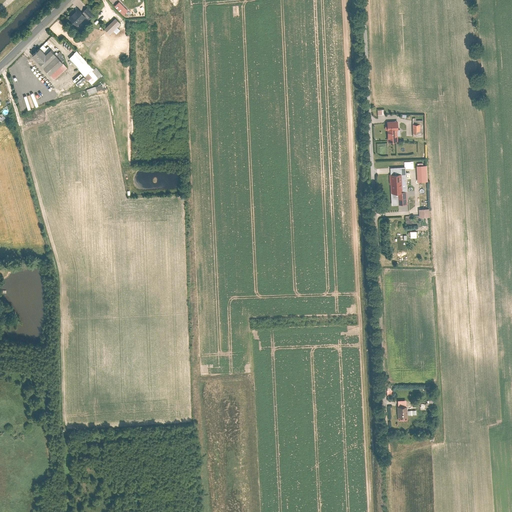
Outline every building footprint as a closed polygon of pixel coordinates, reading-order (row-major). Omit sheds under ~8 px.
[(115,7),(124,15),(129,10),(120,1),(115,7)] [(70,16),(79,25),(88,17),(83,11),(79,7),(70,16)] [(88,7),(83,11),(88,17),(90,19),(95,15),(88,7)] [(116,18),(106,28),(112,34),(122,23),(116,18)] [(34,55),(55,79),(69,67),(52,49),(47,54),(41,48),(34,55)] [(78,50),(71,57),(87,75),(94,68),(78,50)] [(100,74),(94,68),(87,75),(86,76),(92,82),(100,74)] [(68,88),(77,79),(73,74),(65,82),(67,84),(65,85),(68,88)] [(25,79),(29,85),(34,83),(30,76),(25,79)] [(95,86),(87,89),(89,95),(97,91),(95,86)] [(387,126),(384,126),(385,130),(387,130),(387,141),(398,141),(397,135),(400,135),(400,129),(398,129),(398,121),(387,121),(387,126)] [(412,121),(413,134),(423,134),(423,121),(412,121)] [(411,162),(404,162),(404,168),(413,168),(413,165),(415,165),(415,163),(414,163),(414,160),(411,160),(411,162)] [(427,165),(416,166),(417,182),(427,182),(427,165)] [(402,173),(389,174),(390,183),(391,183),(391,191),(402,191),(401,182),(402,182),(402,173)] [(407,191),(397,192),(398,204),(408,204),(407,191)] [(429,208),(418,209),(419,217),(429,216),(429,208)] [(406,240),(404,240),(404,236),(397,236),(398,245),(398,251),(407,250),(406,240)] [(433,410),(432,398),(428,398),(428,401),(427,401),(427,403),(425,403),(425,404),(421,404),(421,410),(428,409),(428,411),(433,410)] [(398,416),(407,416),(407,415),(406,410),(406,406),(397,407),(398,416)]
